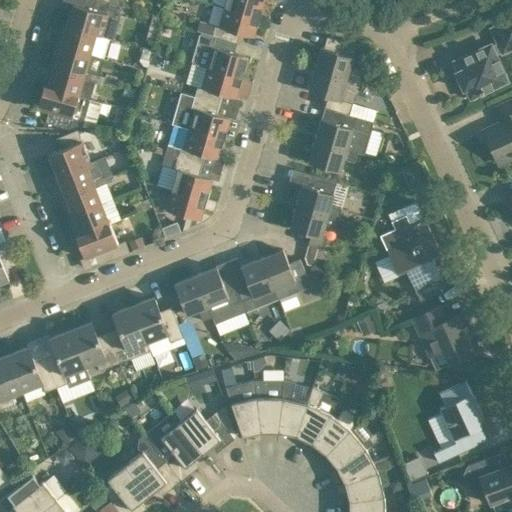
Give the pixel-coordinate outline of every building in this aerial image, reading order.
[(66,24),(101,34),(114,37),(120,16),(123,5),(110,1),(107,0),(85,0),(84,6),(73,2),(66,24)] [(226,0),(225,5),(259,15),(263,0),(226,0)] [(259,15),(225,5),(219,25),(215,24),(212,34),(237,42),(240,31),(253,35),(259,15)] [(153,13),(150,24),(158,27),(161,16),(153,13)] [(460,79),(465,85),(463,86),(464,87),(466,86),(471,96),(480,92),(480,93),(484,91),(484,90),(507,80),(495,54),(502,51),(511,46),(511,17),(491,27),(497,41),(491,44),(490,43),(455,60),(459,70),(457,71),(457,72),(459,71),(460,79)] [(60,27),(56,43),(90,53),(96,33),(100,35),(101,34),(66,24),(65,28),(60,27)] [(237,42),(212,34),(212,35),(200,31),(191,63),(207,67),(207,66),(242,76),(248,56),(234,52),(237,42)] [(347,42),(344,53),(321,46),(315,68),(358,81),(361,71),(349,67),(356,44),(337,38),(336,39),(347,42)] [(85,69),(90,53),(56,43),(50,64),(104,80),(105,75),(85,69)] [(140,57),(149,59),(152,49),(143,46),(140,57)] [(50,64),(44,84),(90,98),(95,82),(103,84),(104,80),(50,64)] [(207,66),(207,67),(201,86),(197,85),(194,95),(219,103),(222,93),(236,96),(242,76),(207,66)] [(325,106),(344,112),(349,113),(353,102),(340,97),(343,87),(355,91),(358,81),(315,68),(308,90),(328,95),(325,106)] [(111,82),(114,74),(106,72),(105,75),(104,80),(111,82)] [(76,125),(83,126),(90,98),(44,84),(37,106),(49,109),(46,121),(65,126),(68,127),(76,125)] [(219,103),(194,95),(180,91),(172,122),(189,127),(224,137),(230,117),(216,113),(219,103)] [(502,121),(483,129),(498,163),(511,156),(511,98),(496,106),(502,121)] [(315,139),(357,151),(363,153),(373,120),(356,115),(352,126),(321,117),(315,139)] [(189,127),(172,122),(172,123),(173,123),(168,144),(165,153),(176,156),(202,164),(205,153),(218,157),(224,137),(189,127)] [(77,128),(74,130),(55,137),(60,148),(48,153),(56,173),(52,175),(90,161),(77,128)] [(357,151),(315,139),(309,161),(328,167),(339,170),(343,158),(354,161),(357,151)] [(165,154),(162,164),(173,167),(176,156),(165,153),(165,154)] [(177,168),(171,188),(206,198),(212,178),(199,174),(202,164),(176,156),(173,167),(177,168)] [(112,170),(101,174),(96,159),(90,161),(52,175),(60,195),(113,174),(112,170)] [(113,174),(60,195),(68,215),(101,202),(95,186),(114,178),(113,174)] [(337,180),(313,174),(310,185),(302,183),(296,205),(338,217),(339,218),(342,207),(330,204),(337,180)] [(200,218),(206,198),(171,188),(166,208),(200,218)] [(140,200),(143,209),(153,205),(150,196),(140,200)] [(417,200),(403,206),(406,213),(390,220),(393,228),(379,234),(395,270),(404,266),(419,300),(445,288),(430,255),(439,250),(417,200)] [(68,215),(76,236),(109,222),(101,202),(68,215)] [(338,217),(296,205),(289,227),(311,233),(308,245),(315,247),(318,247),(323,249),(326,237),(320,235),(324,224),(336,227),(339,218),(338,217)] [(166,236),(180,230),(177,221),(162,227),(166,236)] [(109,222),(76,236),(84,256),(95,252),(100,263),(129,251),(124,239),(117,242),(109,222)] [(132,248),(144,243),(141,235),(129,240),(132,248)] [(6,239),(0,241),(0,281),(8,279),(9,280),(10,280),(5,267),(15,263),(6,239)] [(318,247),(315,257),(326,259),(328,250),(323,249),(318,247)] [(278,298),(287,294),(310,285),(299,258),(288,262),(283,248),(262,257),(278,298)] [(232,275),(246,310),(278,298),(262,257),(240,265),(243,271),(232,275)] [(211,316),(212,316),(215,322),(246,310),(232,275),(222,279),(216,266),(195,274),(211,316)] [(195,274),(174,283),(186,313),(198,308),(202,319),(211,316),(195,274)] [(154,296),(133,304),(147,340),(167,332),(171,341),(183,336),(174,313),(162,317),(154,296)] [(147,340),(133,304),(113,312),(121,333),(110,338),(120,361),(151,349),(147,340)] [(448,363),(455,359),(473,351),(467,335),(476,331),(467,309),(447,318),(440,304),(422,312),(412,317),(430,356),(442,350),(448,363)] [(356,320),(362,335),(378,327),(371,313),(356,320)] [(100,342),(91,321),(71,329),(85,365),(86,364),(96,360),(99,369),(120,361),(110,338),(100,342)] [(57,386),(69,381),(70,386),(90,378),(71,329),(50,337),(58,358),(48,362),(57,386)] [(223,341),(236,358),(259,351),(258,345),(223,341)] [(28,346),(8,354),(22,389),(41,382),(45,391),(57,386),(48,362),(37,367),(28,346)] [(209,363),(204,352),(192,358),(197,368),(209,363)] [(11,394),(22,389),(8,354),(0,356),(0,408),(14,403),(11,394)] [(342,361),(336,373),(348,379),(354,366),(342,361)] [(211,367),(197,372),(201,384),(215,379),(211,367)] [(356,370),(350,380),(357,384),(362,374),(356,370)] [(260,430),(254,378),(225,385),(243,435),(260,430)] [(255,378),(254,378),(260,430),(278,430),(284,379),(283,379),(255,378)] [(307,401),(291,398),(294,382),(284,379),(278,430),(295,434),(307,401)] [(466,380),(447,388),(439,392),(445,404),(440,406),(456,440),(434,451),(438,460),(486,438),(478,421),(483,418),(466,380)] [(339,396),(324,390),(312,385),(307,401),(295,434),(311,442),(330,412),(339,396)] [(126,388),(115,395),(122,406),(133,398),(126,388)] [(141,410),(135,400),(126,407),(132,416),(141,410)] [(179,421),(202,451),(210,445),(213,448),(217,444),(220,448),(234,437),(215,412),(205,419),(196,407),(179,421)] [(330,412),(311,442),(325,453),(350,427),(358,419),(346,409),(342,410),(337,417),(330,412)] [(179,421),(163,434),(159,430),(149,428),(144,432),(181,479),(196,468),(192,464),(196,460),(194,458),(202,451),(179,421)] [(64,443),(75,435),(68,425),(57,433),(64,443)] [(337,466),(366,447),(350,428),(350,427),(325,453),(337,466)] [(369,435),(373,442),(383,436),(380,428),(379,429),(372,433),(369,435)] [(137,446),(141,451),(125,463),(107,477),(111,482),(121,495),(112,502),(119,511),(139,511),(142,510),(139,506),(143,503),(141,500),(149,494),(157,487),(159,490),(163,487),(166,491),(181,479),(144,432),(138,437),(137,446)] [(74,456),(65,446),(55,454),(63,465),(74,456)] [(337,466),(345,482),(378,470),(394,465),(390,454),(373,460),(366,447),(337,466)] [(503,451),(484,458),(467,464),(463,473),(468,487),(476,491),(485,487),(490,502),(511,494),(511,462),(508,464),(503,451)] [(420,454),(403,462),(411,479),(428,472),(420,454)] [(13,476),(24,465),(17,457),(5,468),(13,476)] [(0,487),(12,480),(0,467),(0,487)] [(384,495),(378,470),(345,482),(349,499),(384,495)] [(0,498),(0,501),(8,511),(13,511),(14,511),(38,511),(57,497),(43,480),(40,482),(33,473),(0,498)] [(44,480),(70,511),(79,505),(53,473),(44,480)] [(392,491),(402,487),(398,477),(392,480),(390,485),(392,491)] [(99,489),(87,498),(95,508),(107,499),(99,489)] [(349,499),(349,511),(384,511),(384,495),(349,499)] [(68,511),(57,497),(38,511),(68,511)] [(99,509),(101,511),(119,511),(112,502),(110,500),(99,509)]
